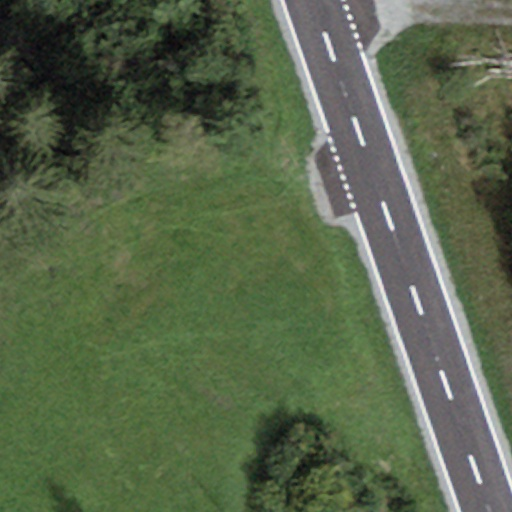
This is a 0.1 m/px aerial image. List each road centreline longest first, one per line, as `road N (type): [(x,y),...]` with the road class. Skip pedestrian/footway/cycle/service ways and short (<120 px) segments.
road 1 (secondary): [(312,0),(487,511)]
road 2 (track): [(320,24),(410,9),(511,13)]
